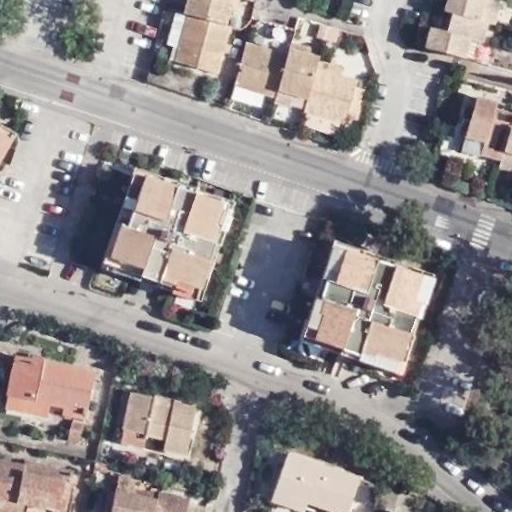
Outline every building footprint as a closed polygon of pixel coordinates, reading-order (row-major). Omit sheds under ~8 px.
[(187,28),(193,0),(182,0),(176,25),(187,28)] [(229,4),(212,0),(193,0),(187,28),(185,35),(224,44),(234,6),(229,4)] [(431,8),(426,26),(467,36),(472,18),(483,20),(490,0),(488,0),(449,0),(447,11),(437,9),(431,8)] [(438,0),(437,9),(447,11),(449,0),(438,0)] [(237,70),(277,81),(278,74),(288,40),(248,29),(237,70)] [(318,44),(319,40),(290,33),(288,40),(278,74),(309,83),(316,54),(318,44)] [(342,50),(318,44),(316,54),(339,61),(342,50)] [(307,92),(306,93),(343,103),(345,104),(346,101),(354,69),(355,65),(316,54),(309,83),(307,92)] [(367,73),(354,69),(346,101),(359,105),(367,73)] [(268,79),(237,70),(234,83),(264,91),(268,79)] [(482,130),(501,135),(510,98),(493,93),(496,79),(474,73),(463,114),(484,120),(482,130)] [(278,74),(277,81),(275,86),(292,91),(292,88),(307,92),(309,83),(278,74)] [(501,135),(499,143),(511,145),(511,91),(510,98),(501,135)] [(343,103),(308,94),(304,109),(339,118),(343,103)] [(460,124),(482,130),(484,120),(463,114),(460,124)] [(214,204),(221,181),(148,155),(130,206),(124,204),(112,237),(145,248),(143,253),(177,265),(178,259),(199,267),(206,250),(199,246),(204,236),(211,239),(218,221),(213,218),(218,205),(214,204)] [(414,277),(420,256),(347,230),(335,260),(328,258),(321,280),(325,281),(320,294),(325,296),(316,322),(359,337),(361,332),(375,336),(377,331),(400,338),(420,280),(414,277)] [(51,386),(82,393),(92,355),(18,336),(8,375),(51,386)] [(199,386),(175,380),(173,390),(152,385),(153,375),(133,370),(124,409),(168,418),(165,430),(187,436),(199,386)] [(51,386),(8,375),(4,391),(47,402),(51,386)] [(173,390),(175,380),(153,375),(152,385),(173,390)] [(82,393),(64,389),(62,396),(80,401),(82,393)] [(83,406),(72,403),(67,422),(78,425),(83,406)] [(168,418),(124,409),(122,420),(165,430),(168,418)] [(268,486),(301,498),(308,487),(343,500),(357,462),(287,437),(268,486)] [(40,500),(39,511),(57,511),(68,465),(51,461),(29,456),(32,449),(0,442),(0,474),(0,475),(0,476),(0,497),(24,502),(24,498),(40,500)] [(111,446),(95,442),(93,452),(109,456),(111,446)] [(29,456),(51,461),(52,454),(32,449),(29,456)] [(136,470),(133,479),(156,484),(158,474),(136,470)] [(0,504),(22,509),(24,502),(0,497),(0,476),(0,475),(0,474),(0,504)] [(104,511),(187,511),(194,483),(158,474),(156,484),(133,479),(113,475),(104,511)] [(24,502),(22,509),(33,511),(39,511),(40,500),(24,498),(24,502)]
